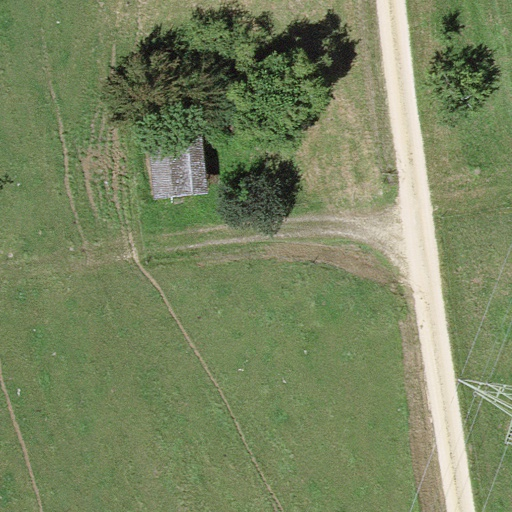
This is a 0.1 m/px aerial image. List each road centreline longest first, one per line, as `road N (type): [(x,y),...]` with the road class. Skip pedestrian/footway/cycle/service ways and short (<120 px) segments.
road 1 (track): [(460,511),(402,226),(378,0)]
road 2 (track): [(0,275),(128,246),(402,226),(511,201)]
